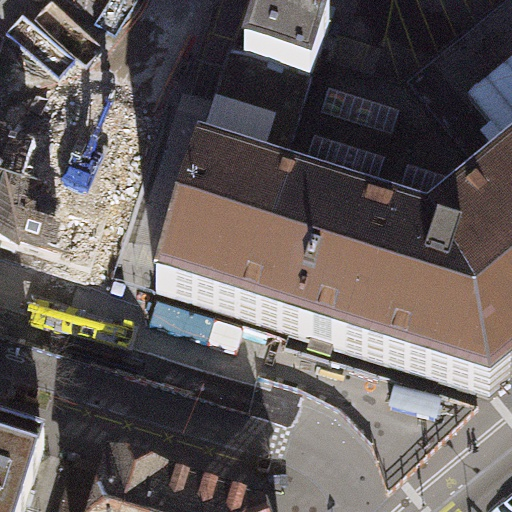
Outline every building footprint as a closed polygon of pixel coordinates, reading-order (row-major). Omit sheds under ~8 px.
[(480,191),(412,108),(432,91),(462,67),(498,37),(511,25),(511,3),(401,95),(399,94),(319,69),(311,95),(282,188),(429,233),(447,218),(465,204),(480,191)] [(247,72),(246,75),(311,95),(319,69),(330,33),(265,13),(247,72)] [(447,218),(511,296),(511,25),(498,37),(462,67),(432,91),(412,108),(480,191),(465,204),(447,218)] [(511,296),(447,218),(429,233),(282,188),(311,95),(246,75),(247,72),(230,67),(217,108),(164,279),(163,280),(157,299),(277,336),(293,341),(490,402),(511,385),(511,380),(510,365),(511,363),(511,296)] [(0,511),(25,511),(45,452),(0,438),(0,511)] [(239,511),(110,472),(97,511),(239,511)]
